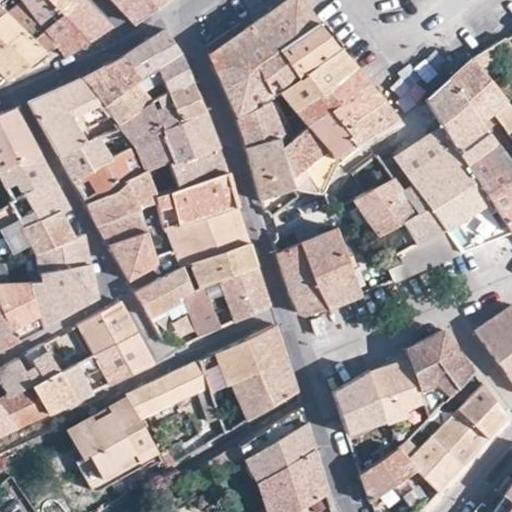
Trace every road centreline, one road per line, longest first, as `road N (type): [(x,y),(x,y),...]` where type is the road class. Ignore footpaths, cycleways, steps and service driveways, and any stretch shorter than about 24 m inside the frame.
road 1 (residential): [(281,309),(196,59),(170,12)]
road 2 (residential): [(15,94),(123,289)]
road 3 (residential): [(352,511),(281,309)]
road 4 (residential): [(0,442),(165,365)]
road 5 (residential): [(386,44),(403,68),(491,0)]
road 6 (residential): [(123,289),(0,357)]
road 7 (residential): [(165,365),(281,309)]
road 8 (residential): [(126,36),(15,94)]
